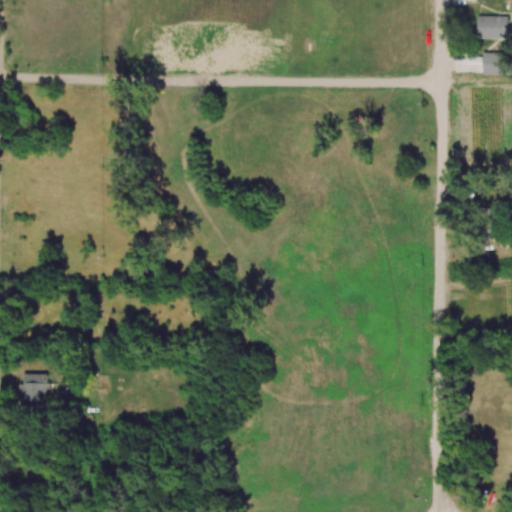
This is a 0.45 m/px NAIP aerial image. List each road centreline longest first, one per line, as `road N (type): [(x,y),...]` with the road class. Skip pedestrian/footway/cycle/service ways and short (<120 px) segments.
road 1 (residential): [(440,511),(442,0)]
road 2 (residential): [(441,87),(0,77)]
